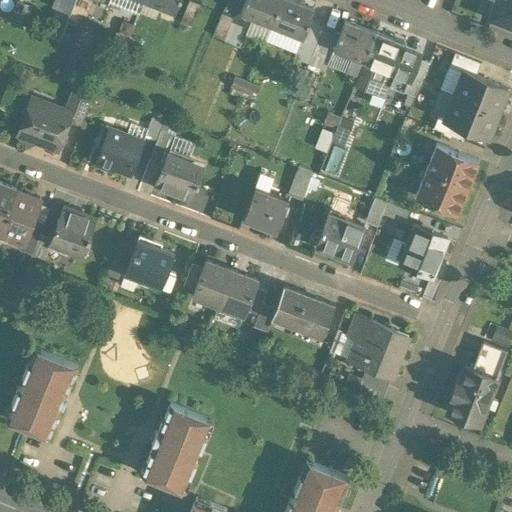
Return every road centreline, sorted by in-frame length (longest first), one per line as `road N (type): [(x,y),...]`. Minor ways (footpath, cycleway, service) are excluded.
road 1 (residential): [(0,153),(447,324)]
road 2 (residential): [(511,55),(368,0)]
